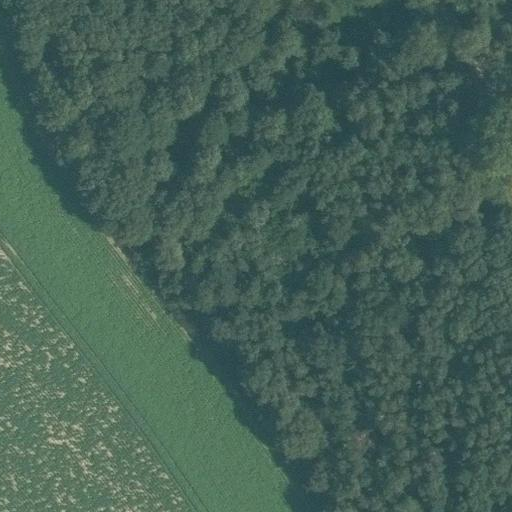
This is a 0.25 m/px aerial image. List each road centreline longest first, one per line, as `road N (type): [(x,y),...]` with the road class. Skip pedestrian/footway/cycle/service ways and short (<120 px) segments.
road 1 (track): [(321,511),(256,406),(60,150),(11,0)]
road 2 (track): [(511,178),(474,71),(437,0)]
